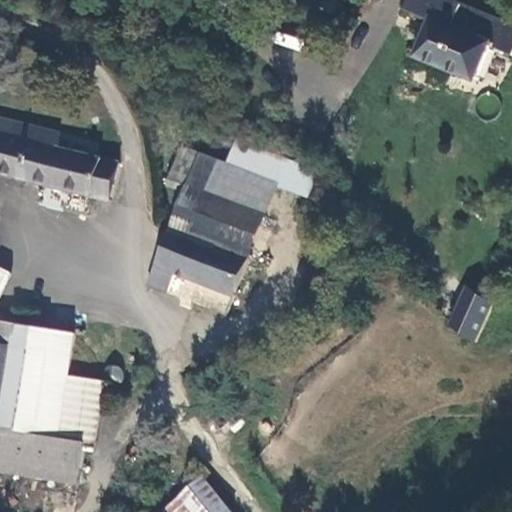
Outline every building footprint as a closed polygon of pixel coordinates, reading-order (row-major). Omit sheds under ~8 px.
[(427,26),(414,64),(476,87),(490,51),(511,59),(511,27),(433,0),(406,0),(401,15),(427,26)] [(0,175),(103,201),(113,160),(52,145),(55,133),(0,119),(0,175)] [(225,164),(272,182),(305,194),(312,173),(232,145),(225,164)] [(272,182),(225,164),(179,147),(166,182),(186,189),(260,216),(272,182)] [(171,230),(245,257),(260,216),(186,189),(171,230)] [(171,230),(169,230),(146,290),(167,297),(176,275),(231,294),(245,257),(171,230)] [(0,294),(10,271),(0,267),(0,294)] [(463,292),(442,327),(471,342),(490,307),(463,292)] [(0,314),(0,341),(14,343),(16,323),(17,316),(0,314)] [(0,462),(90,472),(91,467),(83,465),(85,439),(94,440),(100,375),(72,372),(76,329),(16,323),(14,343),(0,341),(0,462)] [(117,384),(125,382),(127,377),(129,372),(127,365),(122,360),(112,360),(105,367),(105,376),(109,381),(117,384)] [(204,467),(158,501),(167,511),(226,511),(234,506),(204,467)]
